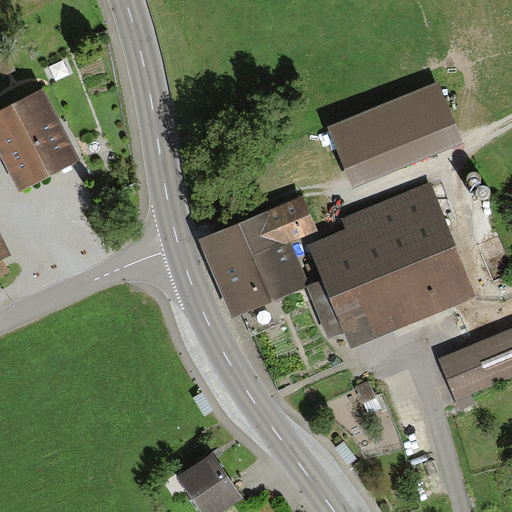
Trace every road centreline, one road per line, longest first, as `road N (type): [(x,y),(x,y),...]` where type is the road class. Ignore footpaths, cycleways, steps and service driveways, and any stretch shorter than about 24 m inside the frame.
road 1 (track): [(511,121),(369,192),(340,198),(301,190),(177,246)]
road 2 (tertiary): [(177,246),(226,359),(335,511)]
road 3 (tertiary): [(125,0),(144,57),(177,246)]
road 4 (residential): [(177,246),(0,321)]
